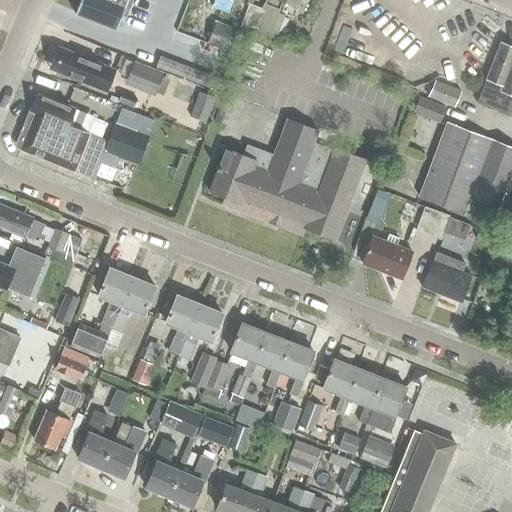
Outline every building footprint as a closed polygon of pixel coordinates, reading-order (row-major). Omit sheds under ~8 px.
[(79,0),(74,13),(115,29),(121,15),(126,0),(79,0)] [(214,0),(212,7),(228,13),(233,0),(214,0)] [(297,6),(299,0),(265,0),(264,3),(280,9),(283,0),(297,6)] [(267,11),(249,4),(241,24),(259,31),(267,11)] [(230,52),(238,31),(214,22),(207,43),(230,52)] [(510,116),(511,110),(511,46),(500,41),(476,103),(510,116)] [(49,68),(57,71),(105,91),(114,69),(88,58),(88,59),(58,46),(49,68)] [(159,56),(155,67),(212,90),(216,78),(159,56)] [(152,94),(160,75),(134,64),(128,78),(141,83),(139,89),(152,94)] [(455,107),(461,92),(434,80),(428,95),(455,107)] [(198,92),(189,116),(205,122),(214,97),(198,92)] [(105,148),(108,142),(67,125),(73,108),(37,94),(30,112),(34,113),(19,149),(94,179),(94,178),(107,183),(119,154),(105,148)] [(444,107),(417,96),(411,111),(438,123),(444,107)] [(220,102),(213,121),(225,125),(232,106),(220,102)] [(301,235),(304,228),(334,239),(363,160),(333,149),(332,152),(312,145),(317,130),(286,118),(272,155),(246,145),(243,155),(224,148),(208,192),(223,197),(220,205),(301,235)] [(446,123),(418,197),(463,214),(469,197),(498,208),(511,170),(511,149),(491,142),(491,140),(446,123)] [(119,154),(137,161),(145,142),(113,129),(108,142),(105,148),(119,154)] [(373,152),(368,164),(379,168),(384,157),(373,152)] [(364,218),(374,221),(384,194),(374,191),(364,218)] [(37,239),(49,244),(48,247),(47,246),(44,254),(71,266),(82,239),(68,233),(55,228),(54,231),(42,226),(43,224),(0,205),(0,225),(3,227),(2,229),(23,238),(24,235),(37,240),(37,239)] [(417,231),(428,235),(436,213),(425,209),(417,231)] [(428,235),(439,239),(447,217),(436,213),(428,235)] [(511,255),(511,222),(501,251),(511,255)] [(412,252),(372,236),(361,263),(401,279),(412,252)] [(0,262),(0,290),(2,289),(4,290),(6,287),(28,296),(43,259),(15,247),(14,248),(20,251),(13,268),(0,262)] [(443,266),(431,261),(421,287),(460,302),(470,276),(461,273),(465,263),(447,256),(443,266)] [(110,328),(111,328),(131,277),(109,267),(98,295),(111,300),(101,324),(110,328)] [(142,313),(153,285),(131,277),(111,328),(121,332),(130,308),(142,313)] [(67,327),(79,299),(66,293),(54,321),(67,327)] [(178,355),(198,304),(175,294),(164,322),(178,328),(169,352),(178,355)] [(221,313),(198,304),(178,355),(188,359),(198,336),(210,341),(221,313)] [(79,322),(69,346),(98,358),(103,345),(108,333),(79,322)] [(241,322),(229,351),(248,358),(241,375),(249,378),(256,361),(267,332),(241,322)] [(0,361),(8,364),(19,337),(0,328),(0,361)] [(108,333),(103,345),(114,349),(121,332),(111,328),(110,328),(108,333)] [(273,387),(280,370),(290,341),(267,332),(256,361),(272,367),(265,384),(273,387)] [(290,341),(280,370),(295,376),(288,393),(297,397),(304,379),(301,378),(313,350),(290,341)] [(216,358),(202,352),(189,383),(203,389),(216,358)] [(86,366),(61,355),(54,370),(79,381),(86,366)] [(322,387),(340,394),(333,411),(342,415),(349,397),(359,368),(333,358),(322,387)] [(154,365),(140,359),(131,380),(145,385),(154,365)] [(228,366),(216,361),(206,385),(218,390),(228,366)] [(366,424),(373,407),(383,378),(359,368),(349,397),(365,404),(358,421),(366,424)] [(425,374),(414,370),(409,381),(421,386),(425,374)] [(238,375),(230,393),(242,397),(249,379),(238,375)] [(396,415),(394,415),(405,386),(383,378),(373,407),(366,424),(389,433),(396,415)] [(18,390),(5,385),(0,396),(0,411),(7,415),(18,390)] [(115,389),(111,400),(123,405),(127,395),(115,389)] [(53,415),(45,411),(32,440),(53,449),(59,435),(63,437),(70,421),(67,420),(73,407),(59,401),(53,415)] [(168,401),(158,424),(176,432),(180,423),(195,429),(201,416),(168,401)] [(298,425),(311,431),(321,408),(307,403),(298,425)] [(276,413),(271,424),(291,431),(299,409),(286,404),(282,415),(276,413)] [(87,433),(76,458),(99,468),(110,442),(97,437),(106,416),(94,410),(85,432),(87,433)] [(204,418),(198,435),(226,445),(232,428),(204,418)] [(110,442),(99,468),(122,478),(133,452),(135,453),(144,432),(132,427),(121,423),(112,443),(110,442)] [(240,452),(249,429),(236,425),(228,447),(240,452)] [(425,511),(454,442),(424,430),(423,433),(414,430),(379,511),(425,511)] [(343,432),(336,448),(352,454),(358,439),(343,432)] [(368,435),(359,458),(385,468),(394,446),(368,435)] [(144,487),(166,496),(178,470),(165,465),(174,445),(161,439),(152,461),(154,462),(144,487)] [(319,449),(295,440),(291,453),(315,461),(319,449)] [(202,482),(212,461),(199,455),(191,476),(178,470),(166,496),(189,506),(200,481),(202,482)] [(350,492),(359,469),(347,464),(338,488),(350,492)] [(239,489),(225,484),(216,509),(225,511),(241,511),(256,474),(246,470),(239,489)] [(265,477),(256,474),(241,511),(268,511),(272,501),(258,496),(265,477)] [(285,506),(272,501),(268,511),(294,511),(302,491),(292,488),(285,506)] [(305,511),(312,495),(302,491),(294,511),(305,511)]
